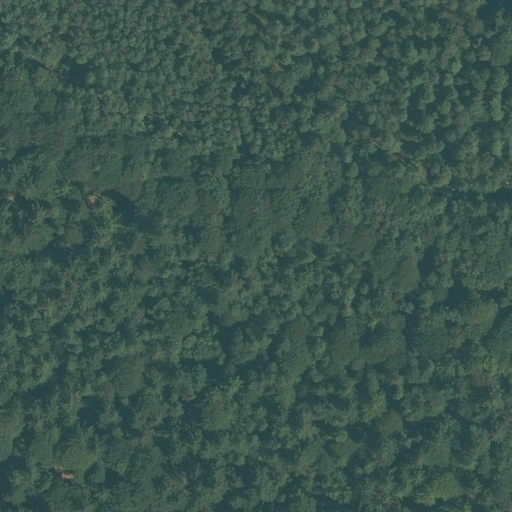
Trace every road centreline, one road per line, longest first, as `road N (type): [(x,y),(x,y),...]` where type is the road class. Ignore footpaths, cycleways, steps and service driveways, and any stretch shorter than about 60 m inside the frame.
road 1 (track): [(0,80),(84,141),(159,172),(225,188),(320,194)]
road 2 (track): [(457,281),(385,297),(248,511)]
road 3 (track): [(320,194),(336,217),(511,304)]
road 4 (track): [(511,186),(320,194)]
